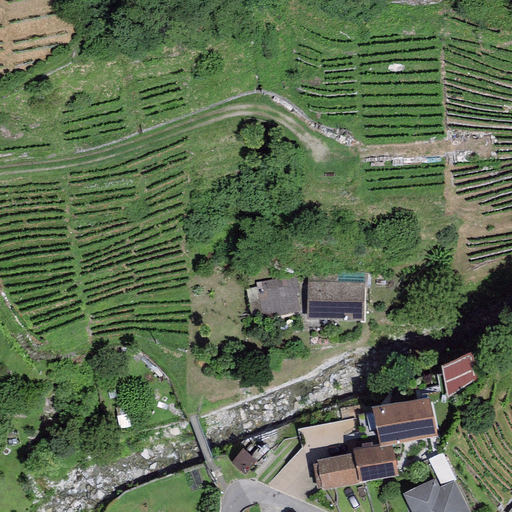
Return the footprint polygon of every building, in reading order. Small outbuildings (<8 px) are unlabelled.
[(270,317),(297,312),(291,280),(264,285),(270,317)] [(309,285),(308,320),(362,321),(363,286),(309,285)] [(471,354),(441,361),(447,387),(477,380),(471,354)] [(395,476),(389,451),(388,448),(435,437),(428,405),(376,417),(383,449),(355,455),(356,458),(320,466),(326,491),(395,476)] [(332,421),(306,426),(312,456),(338,451),(332,421)] [(242,451),(231,465),(244,476),(255,463),(252,460),(242,451)] [(435,486),(407,499),(413,511),(465,511),(454,487),(439,494),(435,486)]
